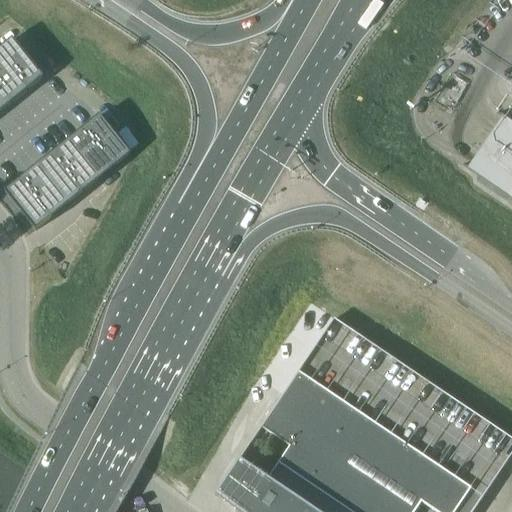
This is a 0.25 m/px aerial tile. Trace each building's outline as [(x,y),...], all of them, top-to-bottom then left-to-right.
[(9,37),(0,44),(0,58),(24,89),(40,77),(9,37)] [(24,89),(0,58),(0,91),(9,102),(24,89)] [(0,108),(9,102),(0,91),(0,108)] [(96,114),(80,126),(112,166),(128,153),(96,114)] [(511,124),(506,120),(497,114),(496,115),(502,119),(495,129),(472,164),(468,169),(462,165),(461,167),(475,176),(475,183),(508,205),(511,207),(511,124)] [(112,166),(80,126),(64,139),(96,179),(112,166)] [(96,179),(64,139),(48,152),(80,192),(96,179)] [(48,152),(32,165),(64,204),(80,192),(48,152)] [(16,177),(48,217),(64,204),(32,165),(16,177)] [(32,230),(48,217),(16,177),(1,190),(32,230)] [(276,406),(215,496),(235,511),(472,511),(511,455),(511,441),(333,321),(276,406)]
